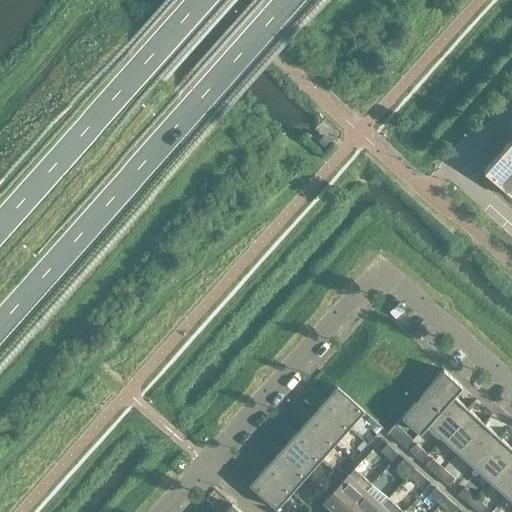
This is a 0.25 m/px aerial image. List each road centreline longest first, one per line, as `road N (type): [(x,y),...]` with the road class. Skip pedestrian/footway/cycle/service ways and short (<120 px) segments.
road 1 (trunk): [(0,329),(292,0)]
road 2 (trunk): [(202,0),(0,226)]
road 3 (residential): [(207,464),(379,272)]
road 4 (residential): [(511,388),(379,272)]
road 5 (residential): [(511,221),(451,167),(511,101)]
